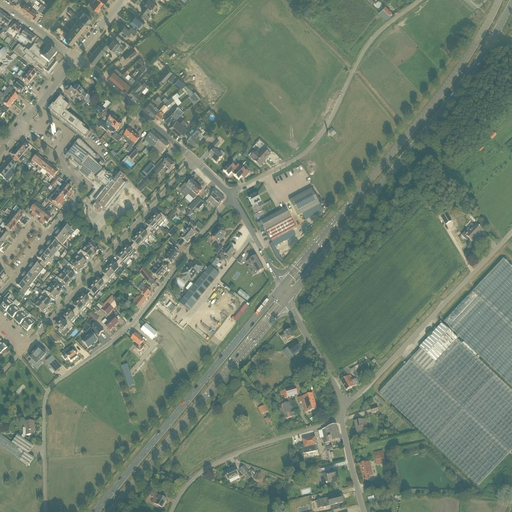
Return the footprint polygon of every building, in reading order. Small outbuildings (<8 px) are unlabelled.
[(25,2),(21,8),(27,12),(34,2),(35,0),(24,0),(24,1),(25,2)] [(90,0),(86,5),(96,13),(98,10),(98,11),(104,3),(101,1),(99,2),(98,1),(98,0),(90,0)] [(147,19),(150,16),(146,13),(148,11),(151,8),(153,10),(157,5),(155,3),(154,2),(154,1),(153,0),(151,0),(152,0),(151,0),(147,0),(145,3),(146,3),(141,9),(145,11),(142,15),(147,19)] [(38,5),(34,2),(27,12),(32,16),(36,11),(36,10),(37,9),(41,12),(45,6),(39,2),(38,5)] [(379,12),(378,12),(385,19),(386,19),(390,16),(389,14),(391,12),(385,5),(381,9),(379,12)] [(92,18),(83,11),(79,16),(81,17),(88,23),(92,18)] [(135,16),(131,21),(140,29),(144,23),(135,16)] [(9,30),(13,24),(10,22),(12,21),(6,17),(1,22),(5,25),(2,28),(5,31),(6,33),(9,30)] [(81,17),(79,20),(77,19),(75,22),(77,23),(78,23),(84,28),(88,23),(81,17)] [(73,27),(80,33),(84,28),(78,23),(77,23),(75,26),(75,25),(73,27)] [(9,30),(14,34),(15,33),(17,35),(22,30),(22,29),(16,25),(15,26),(13,24),(9,30)] [(58,26),(55,30),(64,37),(66,38),(72,43),(76,38),(70,33),(68,32),(67,33),(58,26)] [(124,26),(120,32),(126,37),(129,34),(132,37),(137,31),(131,27),(129,30),(124,26)] [(72,30),(70,33),(76,38),(80,33),(73,27),(71,30),(72,30)] [(17,35),(17,36),(20,38),(20,37),(25,41),(30,35),(28,33),(28,32),(27,30),(26,30),(24,31),(22,30),(17,35)] [(56,34),(57,32),(55,30),(52,34),(54,36),(59,40),(61,38),(56,34)] [(30,35),(25,41),(33,46),(34,44),(35,44),(39,39),(33,35),(32,36),(30,35)] [(23,60),(28,64),(31,67),(32,65),(36,68),(36,67),(41,71),(42,71),(41,70),(43,69),(48,73),(57,62),(53,59),(57,54),(49,47),(44,53),(40,49),(44,44),(39,39),(35,44),(34,44),(33,46),(28,52),(19,44),(13,52),(23,60),(22,60),(23,60)] [(114,39),(109,45),(115,50),(117,52),(119,54),(122,51),(124,47),(122,46),(123,45),(120,43),(118,42),(115,39),(114,39)] [(88,59),(95,64),(106,51),(105,50),(109,45),(103,41),(100,46),(99,45),(88,59)] [(133,48),(123,55),(127,60),(137,53),(137,52),(133,48)] [(0,54),(10,65),(17,58),(14,54),(10,58),(6,54),(8,53),(4,49),(0,52),(0,54)] [(9,66),(10,65),(0,54),(0,61),(3,65),(0,68),(3,72),(5,70),(9,66)] [(141,64),(137,69),(142,73),(146,68),(141,64)] [(36,75),(35,74),(28,68),(26,70),(23,73),(24,73),(32,80),(36,75)] [(116,68),(113,71),(109,76),(116,82),(120,76),(121,77),(123,74),(119,71),(116,68)] [(167,78),(172,72),(167,68),(162,74),(167,78)] [(120,76),(116,82),(121,87),(128,79),(125,77),(128,73),(126,71),(123,74),(121,77),(120,76)] [(26,82),(28,84),(32,80),(24,73),(23,73),(19,78),(23,80),(22,80),(25,83),(26,82)] [(179,78),(176,81),(182,87),(185,84),(179,78)] [(121,87),(126,91),(132,83),(128,79),(121,87)] [(18,83),(15,81),(13,83),(16,85),(14,88),(21,94),(25,88),(18,83)] [(134,86),(128,93),(131,95),(132,97),(133,97),(136,93),(135,93),(138,90),(137,89),(139,87),(140,88),(142,86),(141,86),(142,84),(139,81),(134,86)] [(136,93),(133,97),(135,99),(141,93),(139,91),(140,90),(145,94),(149,89),(146,86),(143,84),(142,84),(141,86),(142,86),(140,88),(139,87),(137,89),(138,90),(135,93),(136,93)] [(73,90),(73,91),(81,97),(84,100),(86,99),(88,96),(76,86),(75,87),(74,87),(73,89),(73,90)] [(3,95),(13,103),(18,98),(12,93),(14,91),(10,88),(9,87),(3,95)] [(66,89),(65,91),(65,92),(71,97),(73,95),(78,99),(79,98),(80,99),(81,97),(73,91),(68,87),(68,88),(67,89),(66,89)] [(191,94),(197,101),(201,98),(195,91),(191,94)] [(0,93),(0,92),(0,99),(0,100),(1,99),(4,103),(3,104),(4,104),(9,109),(13,104),(13,103),(3,95),(0,93)] [(164,103),(154,115),(158,119),(164,113),(161,110),(166,104),(167,106),(174,100),(178,105),(181,102),(178,97),(175,94),(165,102),(165,101),(164,103)] [(160,98),(159,96),(158,96),(155,100),(152,98),(150,101),(150,100),(144,107),(149,111),(159,99),(160,98)] [(49,110),(86,140),(90,134),(91,135),(84,129),(85,128),(66,112),(70,107),(63,102),(65,100),(61,97),(54,106),(53,105),(49,110)] [(164,103),(159,99),(149,111),(154,115),(164,103)] [(101,116),(102,115),(102,116),(107,111),(106,110),(100,105),(100,106),(97,103),(93,108),(96,110),(96,111),(101,116)] [(175,109),(165,121),(169,125),(169,124),(171,125),(176,119),(181,114),(175,109)] [(193,121),(195,124),(204,114),(201,112),(193,121)] [(108,131),(109,131),(118,120),(113,116),(105,125),(101,121),(100,123),(96,126),(96,127),(99,129),(101,128),(107,132),(108,131)] [(183,119),(183,120),(180,123),(176,119),(171,125),(170,127),(181,136),(187,129),(186,128),(189,125),(186,122),(183,119)] [(108,131),(110,133),(111,133),(112,133),(114,134),(122,124),(118,120),(109,131),(108,131)] [(193,132),(188,138),(194,144),(200,138),(197,135),(200,131),(197,129),(193,132)] [(332,129),(327,133),(332,138),(336,134),(332,129)] [(134,134),(129,130),(123,138),(125,139),(124,140),(127,143),(128,142),(130,140),(134,134)] [(146,150),(143,153),(147,156),(150,153),(150,152),(151,152),(154,149),(162,140),(153,132),(150,135),(145,141),(146,142),(150,145),(147,148),(146,150)] [(130,147),(126,151),(130,154),(134,150),(132,148),(133,146),(140,139),(134,134),(130,140),(128,142),(127,143),(126,144),(130,147)] [(77,143),(77,144),(76,144),(75,146),(66,158),(68,155),(71,158),(82,166),(89,157),(94,161),(98,157),(81,141),(80,141),(80,140),(79,140),(78,140),(78,141),(77,141),(77,142),(77,143)] [(154,149),(153,149),(160,155),(160,156),(169,146),(162,140),(154,149)] [(27,150),(29,148),(23,143),(21,146),(19,144),(18,146),(16,145),(30,156),(32,158),(34,156),(27,150)] [(22,156),(24,154),(26,156),(29,158),(30,156),(16,145),(17,146),(16,148),(18,149),(16,152),(22,156)] [(134,150),(128,157),(132,161),(138,154),(134,150)] [(214,150),(209,156),(213,159),(212,159),(217,164),(220,161),(222,158),(214,150)] [(251,158),(254,161),(260,167),(270,155),(264,150),(259,155),(256,152),(251,158)] [(10,153),(9,154),(14,157),(13,159),(16,162),(18,160),(21,163),(24,158),(22,156),(16,152),(14,154),(12,153),(11,154),(10,153)] [(29,164),(31,165),(34,167),(36,165),(40,159),(38,157),(40,155),(38,154),(39,153),(38,153),(29,164)] [(108,175),(108,174),(102,169),(105,164),(102,161),(98,165),(94,161),(89,157),(82,166),(71,158),(67,163),(77,171),(76,172),(83,178),(82,178),(94,188),(93,189),(95,191),(108,175)] [(38,171),(47,159),(46,161),(44,159),(43,161),(40,159),(36,165),(38,167),(36,169),(38,171)] [(38,171),(40,172),(42,170),(44,172),(49,166),(46,164),(48,162),(46,161),(47,159),(38,171)] [(161,162),(145,179),(150,184),(165,167),(170,172),(173,168),(172,168),(175,165),(168,159),(164,164),(161,162)] [(9,160),(0,170),(0,175),(5,180),(7,178),(5,176),(7,175),(9,176),(11,177),(14,174),(10,171),(15,166),(9,160)] [(226,167),(223,170),(224,171),(223,172),(229,177),(232,173),(234,176),(235,174),(241,168),(238,165),(236,167),(232,163),(231,164),(227,168),(226,167)] [(151,164),(142,172),(147,177),(155,168),(151,164)] [(46,177),(55,166),(54,167),(53,166),(51,168),(49,166),(44,172),(46,174),(45,176),(46,177)] [(50,176),(54,180),(56,177),(55,176),(57,173),(55,171),(56,169),(55,167),(56,166),(55,166),(46,177),(48,179),(50,176)] [(26,172),(20,167),(16,170),(22,175),(26,172)] [(234,176),(233,176),(239,181),(242,177),(244,180),(245,179),(250,174),(246,170),(246,171),(242,167),(241,168),(235,174),(234,176)] [(126,178),(121,174),(118,172),(114,178),(109,173),(108,174),(108,175),(95,191),(88,200),(94,205),(94,204),(96,205),(93,209),(98,213),(102,208),(106,212),(127,186),(122,182),(126,178)] [(187,182),(180,190),(182,192),(187,197),(189,195),(192,191),(197,186),(192,181),(189,184),(187,182)] [(60,187),(60,188),(62,189),(70,196),(71,194),(69,192),(71,190),(66,185),(64,188),(63,187),(61,186),(60,187)] [(187,197),(185,199),(190,204),(194,200),(197,196),(202,191),(197,186),(192,191),(189,195),(187,197)] [(59,187),(57,189),(61,191),(60,192),(59,193),(59,194),(65,198),(66,196),(68,198),(70,196),(62,189),(60,188),(60,187),(59,187)] [(320,205),(312,189),(289,201),(298,217),(320,205)] [(52,195),(63,204),(65,202),(63,201),(65,198),(59,194),(59,193),(56,191),(52,195)] [(216,192),(207,201),(209,203),(210,202),(212,204),(220,196),(216,192)] [(263,205),(258,197),(257,195),(258,195),(257,194),(248,198),(253,207),(258,204),(259,207),(263,205)] [(52,195),(49,200),(47,201),(55,207),(56,205),(58,207),(60,204),(62,206),(63,204),(52,195)] [(220,196),(212,204),(214,206),(213,207),(217,210),(225,200),(220,196)] [(198,198),(189,209),(192,212),(202,201),(198,198)] [(203,201),(196,208),(198,210),(198,211),(205,203),(203,201)] [(32,216),(40,206),(39,205),(37,207),(34,205),(35,204),(33,202),(30,205),(29,207),(31,209),(30,211),(32,213),(30,215),(32,216)] [(38,218),(43,212),(41,210),(43,208),(40,206),(32,216),(34,218),(36,216),(38,218)] [(22,211),(19,209),(16,213),(13,211),(12,213),(24,223),(22,221),(23,219),(21,218),(23,215),(21,213),(22,211)] [(51,211),(49,209),(47,211),(45,214),(43,212),(38,218),(41,220),(39,222),(41,223),(51,211)] [(55,210),(53,209),(51,211),(41,223),(43,225),(44,223),(47,225),(51,219),(49,217),(55,210)] [(286,209),(261,222),(272,242),(297,229),(286,209)] [(446,212),(440,216),(445,225),(452,221),(446,212)] [(11,219),(17,224),(19,222),(20,223),(22,221),(24,223),(12,213),(11,215),(13,217),(11,219)] [(151,220),(159,227),(167,219),(161,214),(158,217),(156,215),(155,217),(154,216),(151,220)] [(474,223),(476,222),(469,215),(467,216),(474,223)] [(15,226),(17,224),(11,219),(9,222),(7,220),(5,218),(3,220),(5,222),(17,231),(15,230),(17,228),(15,226)] [(159,227),(151,220),(148,223),(148,224),(147,226),(149,228),(146,230),(152,235),(159,227)] [(4,228),(10,232),(12,230),(14,232),(15,230),(17,231),(5,222),(4,223),(6,226),(4,228)] [(189,229),(181,239),(187,244),(195,234),(192,232),(194,230),(194,231),(196,227),(191,223),(188,226),(190,227),(189,229)] [(61,228),(70,236),(71,237),(73,235),(75,236),(77,236),(80,232),(72,226),(70,228),(65,224),(62,229),(61,228)] [(474,227),(466,236),(469,239),(472,242),(476,237),(477,239),(484,232),(476,225),(474,227)] [(61,228),(57,233),(67,241),(70,236),(61,228)] [(171,238),(177,231),(174,228),(168,235),(171,238)] [(221,228),(212,238),(213,238),(214,240),(217,242),(218,243),(224,237),(223,235),(225,234),(225,233),(223,231),(224,230),(223,229),(221,228)] [(0,237),(5,241),(8,236),(0,229),(0,237)] [(152,235),(146,230),(144,233),(142,231),(140,233),(139,232),(136,236),(145,243),(152,235)] [(57,233),(53,238),(63,245),(67,241),(57,233)] [(145,243),(136,236),(133,239),(134,240),(132,242),(134,244),(132,247),(137,252),(145,243)] [(58,252),(62,247),(52,239),(48,244),(58,252)] [(168,242),(175,248),(178,245),(173,240),(172,239),(171,239),(168,242)] [(90,243),(86,247),(87,249),(95,256),(97,255),(99,253),(98,253),(99,251),(94,246),(96,244),(91,240),(89,242),(90,243)] [(48,244),(44,249),(54,256),(58,252),(48,244)] [(220,246),(214,253),(217,255),(223,248),(220,246)] [(81,250),(79,253),(83,257),(85,255),(91,260),(92,259),(93,260),(94,258),(94,257),(95,256),(87,249),(86,247),(82,251),(81,250)] [(137,252),(132,247),(129,249),(127,247),(125,249),(122,252),(130,260),(137,252)] [(164,260),(171,265),(180,253),(173,248),(164,260)] [(221,252),(219,255),(222,258),(226,260),(229,263),(233,258),(231,257),(235,252),(230,248),(224,255),(221,252)] [(41,253),(52,262),(54,260),(52,259),(54,256),(44,249),(41,253)] [(130,260),(122,252),(118,256),(119,256),(117,258),(120,260),(117,263),(123,268),(130,260)] [(41,253),(37,258),(42,262),(40,264),(45,268),(49,263),(51,265),(52,262),(41,253)] [(77,256),(74,260),(83,269),(85,267),(85,268),(87,266),(87,265),(87,264),(81,259),(83,257),(79,253),(76,255),(77,256)] [(264,270),(256,257),(249,260),(249,261),(247,262),(249,267),(252,265),(257,274),(264,270)] [(191,290),(180,304),(189,312),(219,275),(216,272),(213,270),(215,267),(219,262),(216,259),(209,268),(209,269),(191,290)] [(511,391),(505,385),(457,340),(452,334),(454,332),(477,354),(511,386),(511,267),(503,259),(444,322),(449,327),(447,330),(442,325),(436,330),(419,348),(420,350),(379,394),(478,487),(511,450),(511,391)] [(69,264),(67,266),(71,270),(73,268),(79,273),(80,273),(81,273),(82,271),(82,270),(83,269),(74,260),(70,265),(69,264)] [(167,266),(159,260),(157,262),(160,265),(156,269),(152,273),(152,274),(159,280),(166,271),(164,269),(167,266)] [(44,269),(34,261),(30,266),(40,274),(44,269)] [(183,278),(187,281),(188,279),(191,281),(197,271),(199,272),(202,268),(195,262),(193,266),(190,264),(182,275),(185,276),(183,278)] [(123,268),(117,263),(115,265),(113,264),(111,265),(110,265),(107,268),(115,276),(120,271),(123,273),(125,270),(123,268)] [(27,271),(37,279),(40,274),(30,266),(27,271)] [(65,269),(62,274),(71,282),(73,281),(75,279),(75,278),(69,273),(71,270),(67,266),(65,269)] [(115,276),(107,268),(104,272),(105,272),(103,274),(105,276),(103,279),(108,284),(115,276)] [(144,269),(140,273),(148,283),(148,282),(152,279),(144,269)] [(33,283),(37,279),(27,271),(23,275),(33,283)] [(57,277),(55,280),(59,284),(61,281),(67,287),(68,286),(69,286),(70,284),(71,282),(62,274),(58,278),(57,277)] [(19,280),(20,281),(29,288),(33,283),(23,275),(19,280)] [(108,284),(103,279),(100,282),(98,280),(96,282),(96,281),(92,284),(101,292),(108,284)] [(54,283),(50,287),(59,296),(61,294),(61,295),(63,293),(63,292),(63,291),(57,286),(59,284),(55,280),(53,282),(54,283)] [(20,292),(25,296),(27,298),(31,293),(28,291),(30,289),(29,288),(20,281),(17,286),(22,289),(20,292)] [(94,300),(101,292),(92,284),(89,288),(90,289),(88,290),(90,292),(88,295),(94,300)] [(140,291),(143,293),(141,295),(147,299),(151,294),(148,292),(150,290),(145,286),(144,288),(143,288),(140,291)] [(45,291),(43,293),(47,297),(49,295),(55,300),(56,299),(57,300),(58,298),(58,297),(59,296),(50,287),(46,292),(45,291)] [(246,300),(248,297),(248,296),(241,290),(238,294),(246,300)] [(43,293),(40,295),(42,296),(38,301),(47,309),(49,307),(49,308),(51,306),(51,305),(45,299),(47,297),(43,293)] [(1,308),(6,313),(6,312),(10,307),(14,303),(9,299),(12,297),(9,294),(3,300),(6,303),(1,308)] [(78,301),(86,308),(94,300),(88,295),(86,298),(83,296),(82,298),(81,297),(78,301)] [(141,295),(139,298),(137,297),(133,303),(135,305),(134,306),(139,310),(147,299),(141,295)] [(100,301),(98,303),(102,307),(103,308),(104,309),(108,304),(112,299),(113,299),(111,297),(111,298),(104,305),(100,301)] [(112,299),(108,304),(114,310),(119,304),(118,302),(116,299),(116,298),(114,299),(113,299),(112,299)] [(8,314),(8,315),(13,319),(18,314),(18,313),(21,310),(17,307),(20,304),(16,301),(14,303),(10,307),(10,308),(12,310),(8,314)] [(33,304),(31,306),(35,310),(37,308),(43,313),(44,313),(45,313),(46,311),(47,309),(38,301),(34,305),(33,304)] [(73,311),(79,316),(86,308),(78,301),(75,304),(75,305),(74,307),(76,309),(73,311)] [(104,309),(102,311),(108,316),(114,310),(108,304),(104,309)] [(16,321),(15,321),(20,325),(25,320),(27,317),(23,313),(23,312),(25,310),(22,308),(21,310),(18,313),(20,316),(16,321)] [(72,325),(72,324),(79,316),(73,311),(71,314),(69,312),(67,314),(66,313),(64,316),(65,317),(64,318),(66,320),(72,325)] [(92,313),(89,315),(95,322),(98,319),(92,313)] [(23,327),(22,328),(27,332),(28,332),(27,331),(35,323),(31,319),(32,317),(30,314),(28,316),(27,317),(25,320),(28,322),(23,327)] [(110,331),(118,323),(112,317),(109,320),(107,322),(105,320),(102,323),(110,331)] [(72,325),(66,320),(64,322),(61,320),(60,322),(59,322),(56,324),(57,325),(56,326),(60,329),(58,331),(59,332),(62,335),(67,329),(70,331),(74,326),(72,324),(72,325)] [(92,320),(87,325),(91,329),(99,337),(104,332),(92,320)] [(148,337),(152,340),(157,334),(146,324),(141,330),(148,337)] [(284,334),(280,336),(282,340),(286,338),(288,341),(294,338),(290,330),(284,334)] [(57,342),(61,338),(55,333),(51,337),(57,342)] [(92,334),(82,342),(88,349),(98,341),(92,334)] [(135,335),(131,340),(137,345),(135,347),(140,352),(147,344),(144,342),(135,335)] [(293,356),(301,350),(296,342),(287,348),(293,356)] [(73,347),(61,355),(65,361),(68,359),(71,362),(78,358),(76,355),(78,354),(73,347)] [(32,356),(30,359),(32,361),(30,363),(35,368),(46,355),(39,348),(34,354),(34,353),(32,356)] [(261,352),(256,359),(260,362),(265,355),(261,352)] [(55,373),(61,368),(52,357),(46,362),(55,373)] [(128,388),(134,385),(127,364),(121,366),(128,388)] [(350,376),(340,382),(346,391),(356,386),(359,384),(356,379),(353,381),(350,376)] [(295,387),(280,392),(281,396),(283,395),(285,399),(298,395),(295,387)] [(300,398),(298,399),(300,403),(302,403),(304,402),(307,413),(317,410),(312,394),(300,398)] [(289,404),(282,405),(283,412),(285,420),(295,417),(294,412),(291,413),(289,404)] [(263,406),(258,409),(261,415),(266,413),(263,406)] [(367,428),(366,420),(354,422),(357,436),(365,435),(364,429),(367,428)] [(34,422),(24,422),(24,429),(26,429),(27,435),(34,435),(34,422)] [(329,427),(322,431),(324,438),(339,434),(337,426),(329,427)] [(340,440),(339,434),(324,438),(326,446),(329,445),(329,443),(337,441),(340,440)] [(0,436),(0,435),(0,447),(29,466),(34,458),(28,454),(34,446),(24,439),(21,438),(18,435),(12,444),(0,436)] [(303,440),(304,445),(302,446),(304,454),(318,451),(315,438),(303,440)] [(376,466),(386,464),(384,455),(375,457),(376,466)] [(364,482),(370,480),(370,477),(373,476),(369,462),(360,465),(364,482)] [(240,470),(248,480),(252,477),(243,467),(240,470)] [(233,468),(224,473),(228,481),(239,476),(237,472),(235,472),(233,468)] [(326,474),(322,475),(323,475),(324,483),(325,483),(328,482),(328,483),(335,481),(335,480),(337,480),(335,472),(331,473),(326,474)] [(148,490),(146,494),(149,496),(154,498),(152,503),(163,508),(167,501),(160,497),(157,495),(156,494),(148,490)] [(373,495),(367,496),(369,504),(375,503),(376,502),(375,499),(374,499),(373,495)] [(342,503),(341,497),(336,498),(335,497),(316,502),(318,509),(342,503)]
